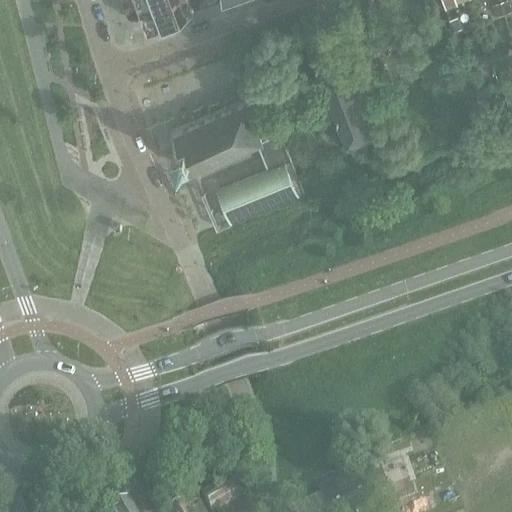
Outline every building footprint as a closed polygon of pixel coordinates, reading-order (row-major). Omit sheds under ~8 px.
[(194,10),(190,0),(159,0),(142,6),(150,26),(194,10)] [(499,13),(506,11),(502,0),(501,0),(495,2),(499,13)] [(511,2),(511,0),(502,0),(506,11),(511,8),(511,2)] [(455,29),(464,26),(460,15),(451,18),(455,29)] [(335,27),(307,38),(349,145),(385,131),(381,120),(387,118),(377,95),(387,90),(372,53),(363,57),(358,43),(357,42),(351,44),(348,37),(347,37),(340,40),(335,27)] [(193,123),(173,131),(173,132),(173,133),(174,136),(173,136),(176,143),(177,142),(178,144),(176,145),(175,145),(173,145),(179,160),(181,159),(181,158),(183,157),(184,159),(183,160),(185,166),(186,166),(189,171),(209,162),(210,166),(213,165),(211,161),(225,155),(226,159),(229,158),(227,154),(241,148),(242,153),(245,152),(243,148),(257,142),(268,167),(219,187),(233,222),(305,192),(266,93),(248,100),(228,108),(226,104),(224,105),(226,109),(212,115),(210,111),(208,112),(209,116),(195,122),(194,118),(191,118),(193,123)] [(354,511),(378,502),(368,478),(357,482),(352,469),(317,484),(323,498),(291,511),(354,511)] [(220,511),(243,500),(233,480),(203,495),(211,511),(220,511)] [(133,511),(128,502),(119,506),(119,505),(109,510),(110,511),(108,511),(133,511)] [(193,511),(189,503),(171,511),(193,511)]
